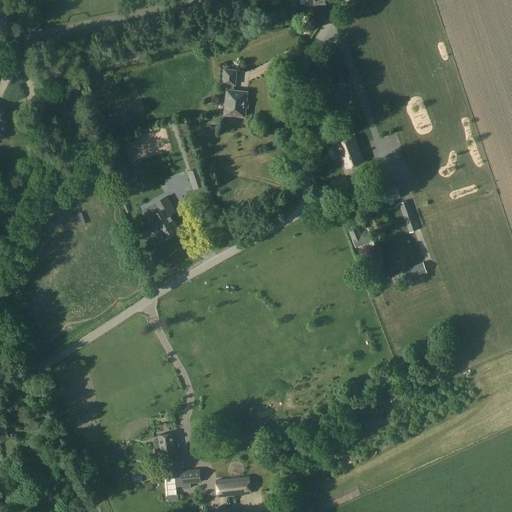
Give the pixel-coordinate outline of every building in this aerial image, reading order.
[(67,62),(56,65),(58,74),(59,75),(69,72),(67,62)] [(235,85),(236,70),(224,69),(223,84),(229,84),(229,90),(227,90),(224,115),(244,117),(245,107),(247,108),(248,102),(246,102),(247,92),(232,91),(233,85),(235,85)] [(110,95),(116,93),(113,85),(107,87),(110,95)] [(56,109),(76,104),(71,86),(52,90),(56,109)] [(128,139),(124,140),(126,149),(138,146),(135,132),(127,134),(128,139)] [(361,163),(353,137),(336,142),(345,168),(361,163)] [(347,179),(333,184),(336,192),(338,197),(350,193),(349,188),(349,187),(347,179)] [(394,191),(382,195),(384,203),(396,199),(394,191)] [(166,197),(156,202),(161,211),(147,218),(160,241),(179,231),(170,215),(175,212),(166,197)] [(370,241),(367,233),(361,236),(357,227),(349,230),(355,247),(370,241)] [(277,380),(282,389),(294,383),(289,374),(277,380)] [(175,453),(176,453),(173,434),(158,436),(158,440),(153,440),(155,455),(160,454),(160,455),(166,454),(167,461),(169,461),(170,471),(171,471),(172,478),(180,477),(179,470),(182,469),(181,459),(176,460),(175,453)] [(200,482),(200,470),(181,471),(182,484),(200,482)] [(251,493),(250,481),(249,477),(216,480),(217,484),(218,497),(251,493)]
